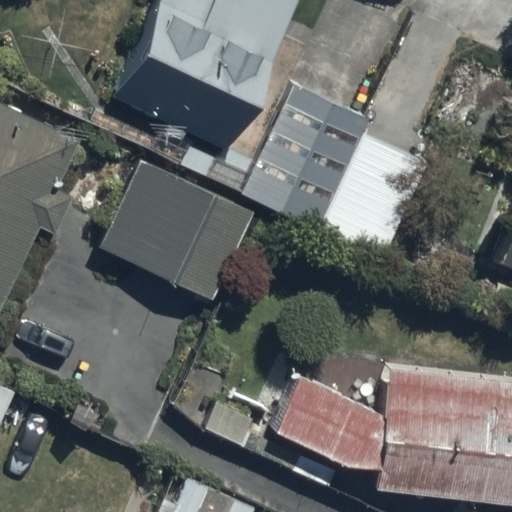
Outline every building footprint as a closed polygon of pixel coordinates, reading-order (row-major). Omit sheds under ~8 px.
[(146,0),(107,78),(168,108),(164,116),(181,124),(186,114),(222,132),(288,0),(146,0)] [(366,105),(289,70),(240,181),(317,215),(366,105)] [(0,292),(39,213),(53,220),(70,184),(54,176),(78,128),(0,89),(0,292)] [(134,152),(99,238),(207,286),(244,202),(134,152)] [(511,212),(499,247),(511,252),(511,212)] [(511,372),(378,355),(375,402),(293,366),(269,419),(342,451),(371,455),(368,478),(511,495),(511,372)] [(249,511),(256,498),(182,464),(160,511),(249,511)]
